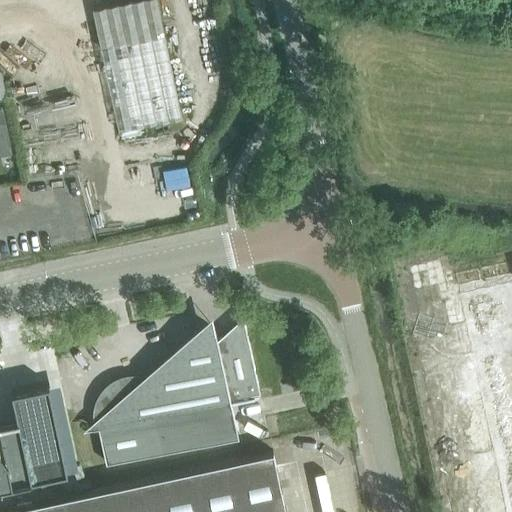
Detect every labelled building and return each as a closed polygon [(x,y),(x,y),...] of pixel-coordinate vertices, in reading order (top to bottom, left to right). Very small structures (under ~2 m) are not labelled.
[(132,0),(93,8),(118,129),(182,116),(156,0),(132,0)] [(5,64),(0,64),(0,93),(8,92),(5,64)] [(0,153),(11,151),(6,129),(4,121),(1,108),(0,107),(0,153)] [(511,511),(511,267),(460,277),(503,511),(511,511)] [(98,426),(93,427),(92,427),(92,428),(98,426),(106,461),(159,450),(238,432),(231,397),(260,391),(260,390),(247,331),(245,322),(244,322),(246,331),(217,338),(215,329),(195,333),(144,380),(133,383),(132,377),(126,378),(117,382),(109,387),(103,394),(99,403),(97,412),(98,422),(99,426),(98,426)] [(0,483),(67,470),(49,382),(12,389),(18,417),(0,420),(0,483)] [(285,511),(273,450),(0,508),(0,511),(285,511)]
